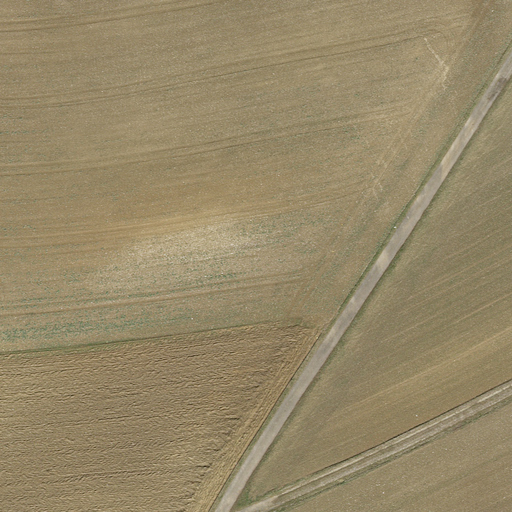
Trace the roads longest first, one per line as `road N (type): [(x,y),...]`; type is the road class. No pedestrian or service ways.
road 1 (track): [(223,511),(511,61)]
road 2 (track): [(255,511),(511,390)]
